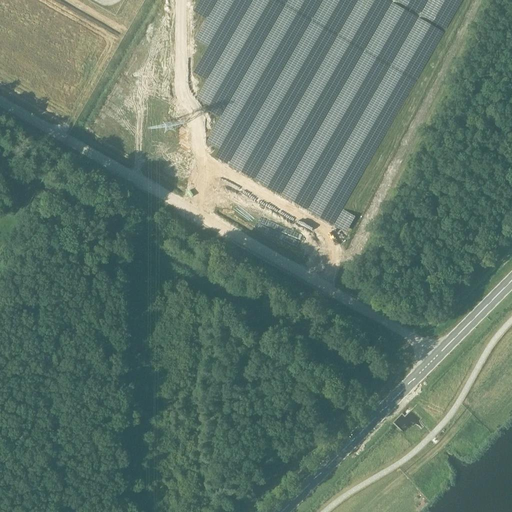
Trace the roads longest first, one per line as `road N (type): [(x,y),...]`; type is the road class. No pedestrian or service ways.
road 1 (track): [(365,386),(38,199)]
road 2 (secondary): [(280,511),(511,280)]
road 3 (track): [(362,511),(439,446),(511,362)]
road 4 (track): [(285,459),(196,465),(94,511)]
